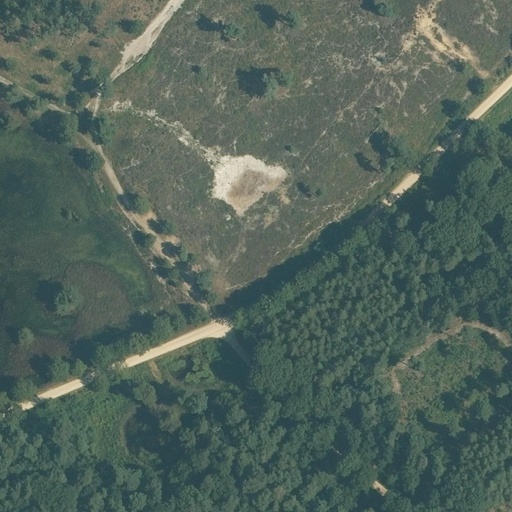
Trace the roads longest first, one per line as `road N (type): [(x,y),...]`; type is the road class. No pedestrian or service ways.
road 1 (track): [(217,325),(318,264),(511,80)]
road 2 (track): [(409,511),(244,365),(217,325)]
road 3 (track): [(63,119),(217,325)]
road 4 (track): [(217,325),(0,416)]
road 5 (track): [(63,119),(163,0)]
